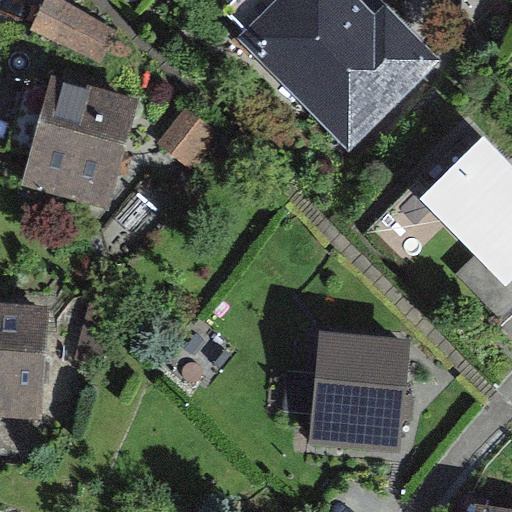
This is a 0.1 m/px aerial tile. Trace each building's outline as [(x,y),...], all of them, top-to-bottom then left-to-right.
[(55,0),(52,0),(40,29),(105,58),(118,27),(55,0)] [(376,0),(215,0),(198,19),(355,155),(441,56),(376,0)] [(116,103),(27,84),(6,183),(96,202),(116,103)] [(511,300),(511,149),(470,109),(381,203),(499,314),(511,300)] [(35,311),(0,309),(0,418),(28,420),(35,311)] [(400,343),(288,340),(286,447),(398,450),(400,343)]
